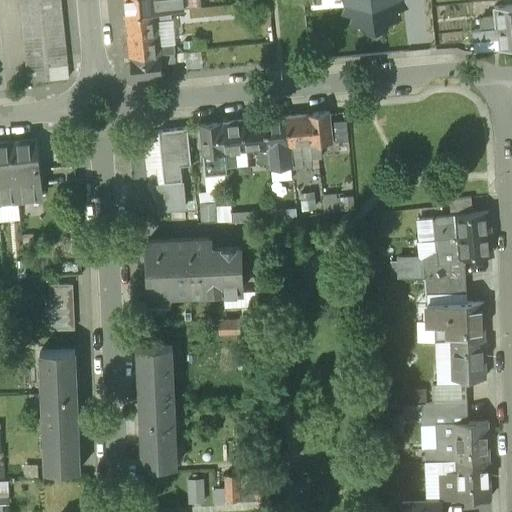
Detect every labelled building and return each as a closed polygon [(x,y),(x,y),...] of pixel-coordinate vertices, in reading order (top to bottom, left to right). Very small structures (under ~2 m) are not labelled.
[(154,0),(124,0),(126,15),(156,12),(154,0)] [(182,0),(154,0),(156,12),(170,11),(183,10),(182,0)] [(344,0),(345,6),(345,7),(348,9),(352,9),(353,18),(354,18),(356,20),(356,21),(361,20),(361,26),(362,26),(376,38),(376,39),(377,39),(377,38),(389,23),(389,17),(393,17),(393,16),(395,14),(395,13),(395,5),(399,4),(401,1),(401,0),(344,0)] [(60,1),(40,4),(41,15),(62,12),(60,1)] [(40,4),(20,6),(21,17),(41,15),(40,4)] [(511,5),(494,7),(495,18),(496,28),(511,26),(511,5)] [(494,7),(480,9),(480,20),(495,18),(494,7)] [(170,11),(156,12),(157,22),(171,20),(170,11)] [(62,12),(41,15),(42,25),(63,23),(62,12)] [(156,12),(126,15),(128,36),(158,33),(157,22),(156,12)] [(41,15),(21,17),(22,27),(42,25),(41,15)] [(480,20),(481,30),(496,28),(495,18),(480,20)] [(480,20),(469,21),(470,31),(473,31),(481,30),(480,20)] [(63,23),(42,25),(43,37),(64,35),(63,23)] [(42,25),(22,27),(23,39),(43,37),(42,25)] [(511,26),(496,28),(497,39),(498,49),(511,47),(511,26)] [(496,28),(481,30),(482,40),(497,39),(496,28)] [(481,30),(473,31),(474,41),(482,40),(481,30)] [(158,33),(128,36),(130,58),(160,55),(159,45),(158,33)] [(64,35),(43,37),(44,48),(65,46),(64,35)] [(43,37),(23,39),(24,50),(44,48),(43,37)] [(174,43),(159,45),(160,55),(174,53),(175,53),(174,43)] [(65,46),(44,48),(46,59),(66,56),(65,46)] [(44,48),(24,50),(25,61),(46,59),(44,48)] [(174,53),(160,55),(161,64),(175,63),(174,53)] [(183,53),(175,54),(176,62),(184,62),(183,53)] [(160,55),(130,58),(132,80),(162,77),(161,64),(160,55)] [(66,56),(46,59),(47,69),(67,67),(66,56)] [(46,59),(25,61),(26,71),(47,69),(46,59)] [(67,67),(47,69),(48,81),(68,79),(67,67)] [(47,69),(26,71),(27,83),(48,81),(47,69)] [(329,113),(306,115),(310,145),(319,144),(332,143),(329,113)] [(306,115),(286,117),(289,147),(299,146),(310,145),(306,115)] [(286,117),(264,119),(268,149),(289,147),(286,117)] [(264,119),(243,121),(247,151),(258,150),(268,149),(264,119)] [(243,121),(222,123),(225,153),(235,152),(247,151),(243,121)] [(222,123),(199,125),(202,155),(225,153),(222,123)] [(191,165),(187,128),(158,132),(162,168),(180,166),(191,165)] [(35,141),(12,143),(17,200),(41,197),(38,170),(37,170),(36,159),(37,159),(35,141)] [(12,143),(0,144),(0,201),(17,200),(12,143)] [(319,144),(310,145),(311,159),(318,159),(321,158),(319,144)] [(310,145),(299,146),(301,160),(310,159),(311,160),(311,159),(310,145)] [(299,146),(289,147),(291,167),(291,168),(301,167),(301,160),(299,146)] [(289,147),(268,149),(269,163),(270,163),(271,169),(291,167),(289,147)] [(268,149),(258,150),(260,164),(269,163),(268,149)] [(235,152),(225,153),(227,168),(236,167),(235,152)] [(202,155),(204,176),(227,174),(226,168),(227,168),(225,153),(202,155)] [(37,159),(36,159),(37,170),(38,170),(51,168),(50,158),(37,159)] [(184,209),(180,166),(162,168),(156,169),(160,210),(184,209)] [(226,179),(212,180),(213,195),(226,195),(226,179)] [(334,189),(325,190),(326,195),(323,195),(324,212),(336,211),(334,189)] [(471,199),(449,201),(450,213),(472,210),(471,199)] [(226,213),(214,214),(214,223),(227,222),(226,213)] [(487,213),(455,216),(456,227),(457,238),(489,234),(487,213)] [(455,216),(432,218),(433,229),(441,229),(456,227),(455,216)] [(432,218),(419,220),(421,241),(434,239),(433,229),(432,218)] [(456,227),(441,229),(442,239),(457,238),(456,227)] [(441,229),(433,229),(434,239),(434,240),(442,239),(441,229)] [(489,234),(457,238),(459,258),(463,258),(491,255),(489,234)] [(457,238),(442,239),(442,244),(435,245),(437,264),(437,265),(464,263),(463,258),(459,258),(457,238)] [(209,239),(189,240),(191,294),(241,292),(240,248),(210,249),(209,239)] [(434,239),(421,241),(423,260),(424,265),(437,264),(435,245),(442,244),(442,239),(434,240),(434,239)] [(189,240),(147,242),(149,295),(191,294),(189,240)] [(423,260),(398,260),(399,278),(425,277),(424,265),(423,260)] [(464,263),(437,265),(437,264),(424,265),(425,277),(425,278),(465,276),(464,263)] [(465,276),(425,278),(426,296),(466,294),(465,276)] [(71,285),(48,285),(50,330),(73,330),(71,285)] [(483,302),(449,304),(451,342),(484,340),(483,302)] [(449,304),(427,304),(428,326),(434,326),(435,342),(451,342),(449,304)] [(244,320),(218,321),(219,335),(245,334),(244,320)] [(484,340),(451,342),(452,380),(472,379),(486,378),(484,340)] [(171,347),(137,348),(142,468),(176,467),(171,347)] [(74,351),(40,353),(44,472),(78,471),(74,351)] [(472,379),(452,380),(452,388),(473,388),(472,379)] [(473,401),(473,388),(452,388),(432,389),(433,402),(473,401)] [(473,401),(433,402),(434,416),(453,415),(474,414),(473,401)] [(474,423),(474,414),(453,415),(454,424),(474,423)] [(474,423),(454,424),(455,453),(455,462),(489,460),(487,423),(474,423)] [(455,453),(442,453),(443,462),(455,462),(455,453)] [(489,460),(455,462),(456,500),(490,499),(489,460)] [(443,462),(425,463),(426,474),(438,474),(440,501),(456,500),(455,462),(443,462)] [(20,470),(19,486),(37,487),(37,471),(20,470)] [(269,475),(254,475),(255,502),(270,501),(269,475)] [(238,476),(224,476),(226,503),(240,502),(238,476)] [(185,483),(185,504),(202,504),(202,483),(185,483)] [(11,491),(11,505),(26,505),(26,491),(11,491)] [(54,492),(53,511),(70,511),(70,492),(54,492)] [(211,493),(212,505),(223,505),(222,493),(211,493)]
